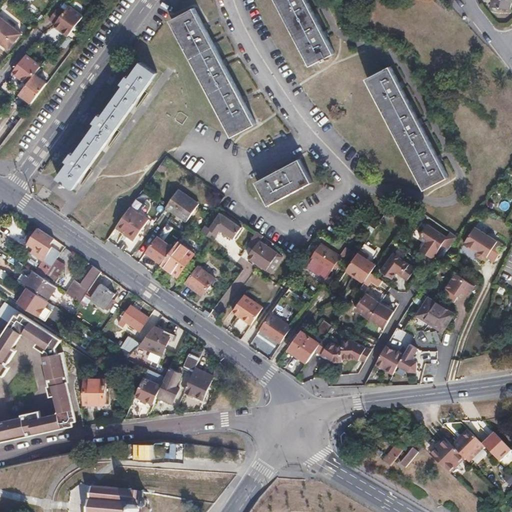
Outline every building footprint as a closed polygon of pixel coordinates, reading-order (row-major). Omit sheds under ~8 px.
[(308,0),(277,0),(312,65),(336,53),(308,0)] [(511,0),(493,0),(493,5),(511,8),(511,0)] [(58,24),(57,25),(69,34),(84,15),(72,5),(66,13),(60,9),(52,19),(58,24)] [(195,8),(172,20),(233,136),(257,124),(235,84),(195,8)] [(21,33),(0,15),(0,41),(9,49),(21,33)] [(84,15),(69,34),(70,35),(85,16),(84,15)] [(0,66),(2,68),(12,56),(0,47),(0,66)] [(17,72),(30,82),(36,74),(37,72),(43,61),(32,52),(17,72)] [(485,57),(475,70),(489,81),(499,68),(485,57)] [(72,154),(68,160),(70,162),(59,177),(74,188),(157,72),(142,62),(131,78),(129,76),(124,83),(127,84),(103,116),(101,115),(96,121),(99,123),(75,155),(72,154)] [(391,66),(369,78),(426,189),(449,177),(391,66)] [(21,94),(33,104),(48,83),(36,74),(30,82),(21,94)] [(301,159),(258,182),(270,205),(313,182),(301,159)] [(180,189),(167,207),(188,221),(200,203),(180,189)] [(131,207),(117,227),(125,233),(125,234),(134,241),(149,220),(139,213),(131,207)] [(210,229),(205,225),(201,231),(213,239),(219,230),(233,239),(241,228),(221,214),(210,229)] [(451,248),(457,235),(450,231),(449,233),(427,223),(419,239),(423,241),(420,249),(437,257),(443,244),(451,248)] [(54,238),(39,227),(35,232),(30,229),(23,240),(32,246),(35,248),(32,253),(43,261),(35,272),(44,277),(57,259),(60,254),(51,248),(48,247),(54,238)] [(476,227),(465,244),(475,250),(476,247),(481,250),(479,252),(480,256),(484,259),(488,258),(489,257),(496,261),(506,245),(476,227)] [(264,236),(258,232),(249,243),(256,248),(249,257),(268,270),(279,254),(261,241),(264,236)] [(182,238),(162,265),(179,276),(195,253),(183,244),(185,241),(182,238)] [(314,257),(333,271),(343,257),(324,244),(314,257)] [(363,247),(361,250),(369,256),(371,253),(363,247)] [(465,247),(462,252),(471,259),(475,253),(465,247)] [(361,250),(348,268),(366,281),(372,273),(379,263),(369,256),(361,250)] [(382,271),(392,279),(399,270),(404,274),(411,264),(395,253),(382,271)] [(279,254),(268,270),(273,273),(284,257),(279,254)] [(57,259),(44,277),(47,279),(60,261),(57,259)] [(60,261),(47,279),(53,283),(66,265),(60,261)] [(102,271),(95,266),(80,288),(75,285),(69,293),(80,301),(85,293),(87,294),(96,280),(102,271)] [(200,267),(188,283),(203,295),(215,279),(200,267)] [(35,272),(35,271),(31,278),(28,276),(23,283),(28,287),(43,297),(49,300),(58,286),(53,283),(47,279),(44,277),(35,272)] [(457,273),(443,294),(454,302),(461,292),(469,296),(475,286),(457,273)] [(96,280),(87,294),(106,307),(115,293),(96,280)] [(501,286),(498,291),(504,294),(506,288),(501,286)] [(43,297),(28,287),(18,301),(28,308),(26,311),(31,314),(43,297)] [(51,299),(69,311),(75,301),(58,289),(51,299)] [(234,311),(253,324),(265,307),(246,294),(234,311)] [(370,319),(386,328),(395,311),(381,304),(367,294),(356,309),(370,319)] [(429,296),(418,314),(444,331),(455,313),(429,296)] [(131,305),(119,323),(123,326),(127,321),(140,329),(149,317),(131,305)] [(0,440),(0,442),(5,441),(4,438),(16,436),(16,437),(27,435),(34,434),(50,431),(74,426),(73,422),(76,422),(69,382),(68,378),(71,378),(67,353),(61,354),(60,349),(65,341),(22,312),(19,316),(16,314),(11,323),(6,329),(0,338),(0,374),(8,362),(9,363),(13,358),(9,356),(17,344),(15,343),(22,332),(32,331),(40,336),(38,340),(49,347),(48,349),(52,352),(48,358),(44,359),(48,370),(46,371),(51,386),(53,385),(57,395),(60,395),(60,411),(57,417),(44,419),(43,413),(30,415),(29,412),(22,414),(22,416),(0,420),(0,440)] [(274,312),(262,328),(282,342),(293,326),(274,312)] [(0,324),(6,329),(11,323),(0,315),(0,324)] [(155,325),(141,345),(162,355),(171,337),(162,333),(164,329),(155,325)] [(114,328),(107,338),(131,353),(141,345),(114,328)] [(0,420),(22,416),(22,414),(29,412),(30,415),(43,413),(44,419),(57,417),(60,411),(60,395),(57,395),(53,385),(51,386),(46,371),(48,370),(44,359),(48,358),(52,352),(48,349),(49,347),(38,340),(40,336),(32,331),(22,332),(15,343),(17,344),(9,356),(13,358),(9,363),(8,362),(0,374),(0,420)] [(290,349),(307,362),(316,350),(321,343),(302,331),(290,349)] [(321,343),(316,350),(334,362),(345,361),(345,360),(344,345),(339,345),(326,336),(321,343)] [(344,345),(345,360),(357,359),(360,361),(362,358),(367,361),(373,350),(354,341),(344,341),(344,345)] [(419,348),(412,343),(405,354),(401,361),(399,365),(410,371),(418,372),(418,361),(413,358),(419,348)] [(405,354),(387,344),(384,348),(376,364),(394,374),(399,365),(401,361),(405,354)] [(123,352),(111,372),(117,375),(128,358),(130,355),(123,352)] [(193,371),(194,370),(199,357),(190,353),(184,367),(193,371)] [(161,386),(156,399),(170,404),(178,386),(176,385),(182,372),(170,367),(166,377),(161,386)] [(186,389),(184,393),(202,401),(212,377),(194,370),(193,371),(191,377),(186,389)] [(178,386),(186,389),(191,377),(182,372),(176,385),(178,386)] [(105,375),(86,377),(88,402),(108,400),(105,375)] [(144,378),(136,395),(154,403),(156,399),(161,386),(144,378)] [(351,437),(345,432),(342,436),(342,448),(347,452),(351,455),(360,443),(351,437)] [(411,437),(406,432),(399,440),(401,441),(384,461),(392,466),(414,439),(411,437)] [(455,449),(468,462),(472,466),(488,450),(473,435),(467,440),(463,444),(461,443),(455,449)] [(434,458),(444,468),(453,476),(468,462),(455,449),(448,442),(441,449),(442,450),(434,458)] [(372,446),(369,450),(378,456),(381,453),(372,446)] [(420,452),(415,448),(402,463),(407,467),(420,452)] [(150,511),(151,509),(147,507),(148,506),(148,500),(148,499),(143,499),(144,492),(112,487),(92,485),(90,500),(88,500),(86,511),(150,511)]
